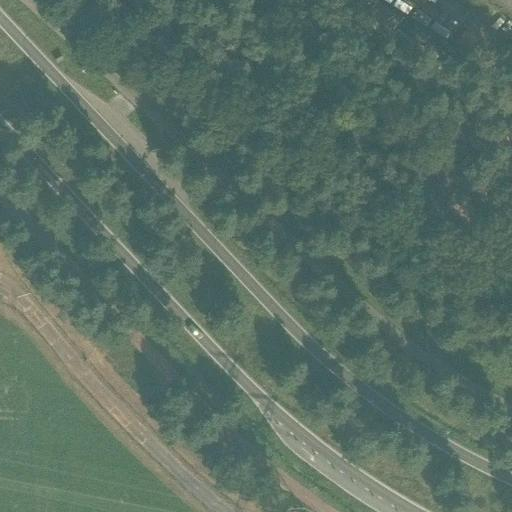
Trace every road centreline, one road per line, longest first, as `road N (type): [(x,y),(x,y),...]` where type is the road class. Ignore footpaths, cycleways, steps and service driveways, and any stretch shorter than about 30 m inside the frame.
road 1 (secondary): [(511,483),(407,428),(306,349),(0,23)]
road 2 (secondary): [(0,124),(252,392),(327,460),(404,511)]
